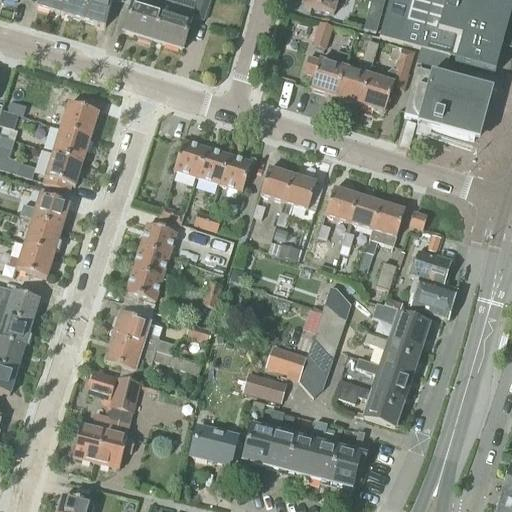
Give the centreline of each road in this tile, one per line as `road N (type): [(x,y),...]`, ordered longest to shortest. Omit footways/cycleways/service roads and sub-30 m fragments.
road 1 (residential): [(23,511),(151,89)]
road 2 (residential): [(503,265),(474,256),(423,441),(387,511)]
road 3 (residential): [(491,194),(230,111)]
road 4 (tertiary): [(432,511),(503,265)]
road 5 (residential): [(455,511),(468,508),(511,361)]
road 6 (residential): [(151,89),(0,43)]
